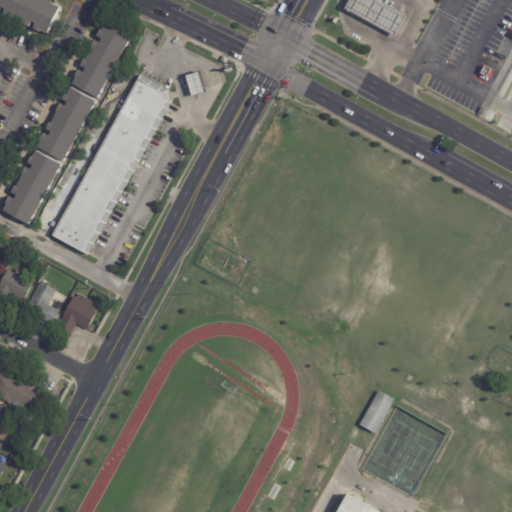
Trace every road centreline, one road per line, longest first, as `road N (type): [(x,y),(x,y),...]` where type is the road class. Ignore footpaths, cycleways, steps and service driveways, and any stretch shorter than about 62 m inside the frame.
road 1 (secondary): [(225,153),(30,511)]
road 2 (secondary): [(269,74),(439,168)]
road 3 (secondary): [(511,168),(378,96)]
road 4 (secondary): [(160,18),(269,74)]
